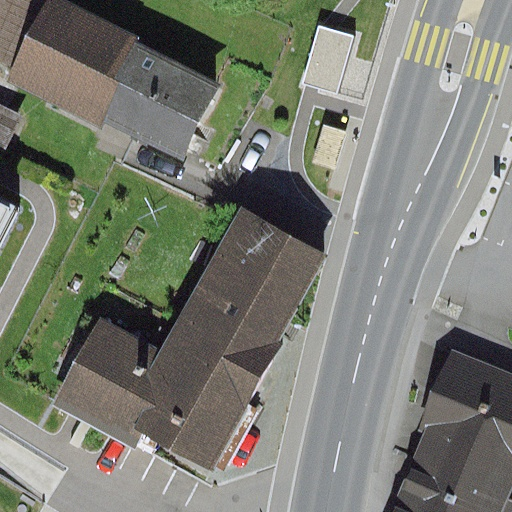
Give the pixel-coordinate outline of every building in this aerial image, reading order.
[(0,0),(0,67),(12,73),(46,3),(38,0),(0,0)] [(216,79),(54,0),(47,0),(46,3),(12,73),(6,84),(103,131),(108,119),(180,154),(216,79)] [(330,31),(320,29),(304,85),(312,87),(337,95),(353,38),(330,31)] [(0,106),(0,141),(9,146),(23,118),(0,106)] [(346,134),(323,127),(312,164),(335,171),(346,134)] [(0,247),(17,214),(0,205),(0,247)] [(321,257),(244,215),(164,353),(100,317),(52,405),(93,427),(99,416),(117,425),(202,470),(210,475),(321,257)] [(501,511),(511,487),(511,384),(461,362),(395,511),(501,511)]
